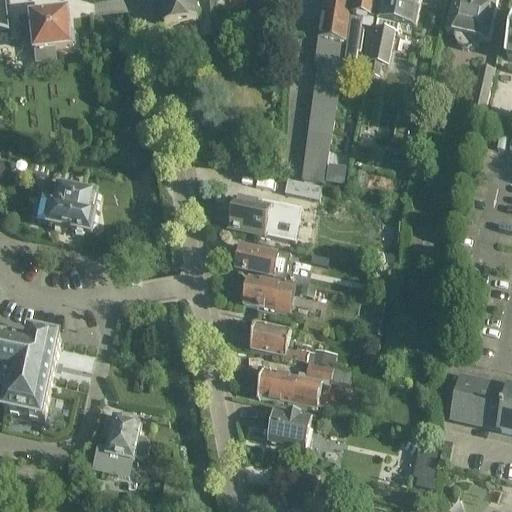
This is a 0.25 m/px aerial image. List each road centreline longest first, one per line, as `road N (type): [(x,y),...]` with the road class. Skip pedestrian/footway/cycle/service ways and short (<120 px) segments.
road 1 (residential): [(192,286),(135,0)]
road 2 (residential): [(233,511),(192,286)]
road 3 (residential): [(0,440),(56,450),(85,436),(103,345),(96,300)]
road 4 (residential): [(96,300),(86,264),(0,241)]
